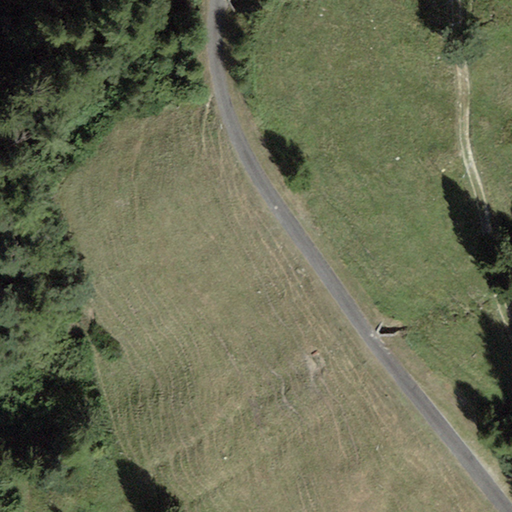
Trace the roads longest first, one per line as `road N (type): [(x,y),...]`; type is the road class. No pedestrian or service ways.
road 1 (unclassified): [(508,511),(276,206),(218,84),(215,0)]
road 2 (track): [(511,331),(455,142),(453,0)]
